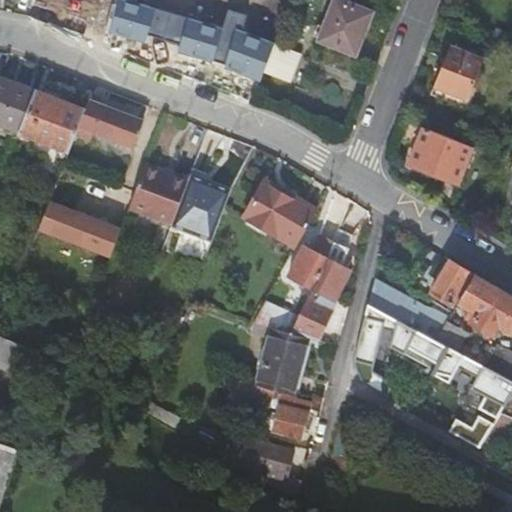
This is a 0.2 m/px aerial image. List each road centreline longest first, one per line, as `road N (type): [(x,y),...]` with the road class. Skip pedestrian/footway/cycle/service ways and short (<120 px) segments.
road 1 (residential): [(0,31),(256,126),(354,180)]
road 2 (residential): [(332,383),(511,481)]
road 3 (residential): [(354,180),(427,0)]
road 4 (residential): [(332,383),(387,198)]
road 5 (residential): [(511,272),(387,198)]
road 6 (residential): [(299,501),(332,383)]
